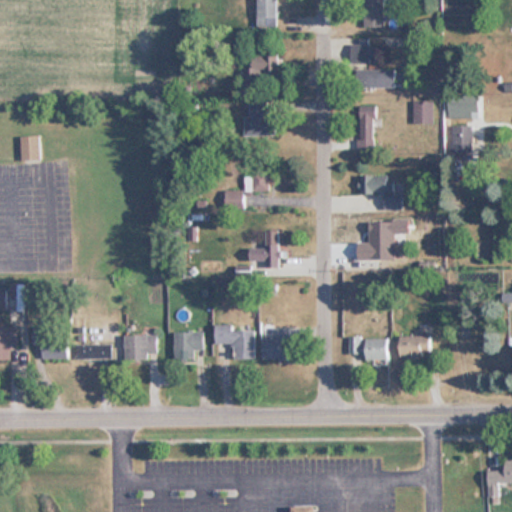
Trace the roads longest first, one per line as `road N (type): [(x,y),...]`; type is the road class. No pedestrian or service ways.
road 1 (tertiary): [(0,420),(511,409)]
road 2 (residential): [(329,417),(331,0)]
